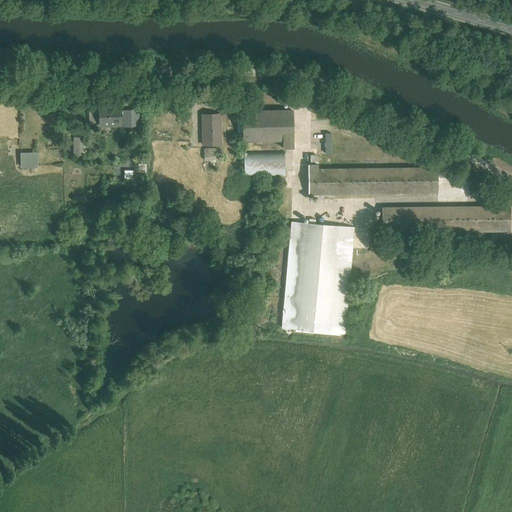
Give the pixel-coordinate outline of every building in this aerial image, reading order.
[(122,109),(99,110),(99,131),(123,130),(122,109)] [(218,146),(218,113),(197,114),(197,146),(218,146)] [(295,153),(294,114),(244,114),(244,146),(283,146),(283,153),(295,153)] [(140,117),(128,117),(129,139),(141,138),(140,117)] [(74,140),(73,158),(86,158),(86,140),(74,140)] [(339,144),(338,152),(355,152),(355,145),(339,144)] [(19,154),(21,179),(33,179),(32,169),(37,169),(37,153),(19,154)] [(243,179),(285,179),(285,156),(243,156),(243,179)] [(439,196),(439,171),(312,173),(312,198),(439,196)] [(134,172),(134,184),(147,184),(147,172),(134,172)] [(227,202),(240,205),(244,187),(231,184),(227,202)] [(511,236),(511,210),(383,212),(383,237),(511,236)] [(343,336),(353,229),(290,224),(280,330),(343,336)]
